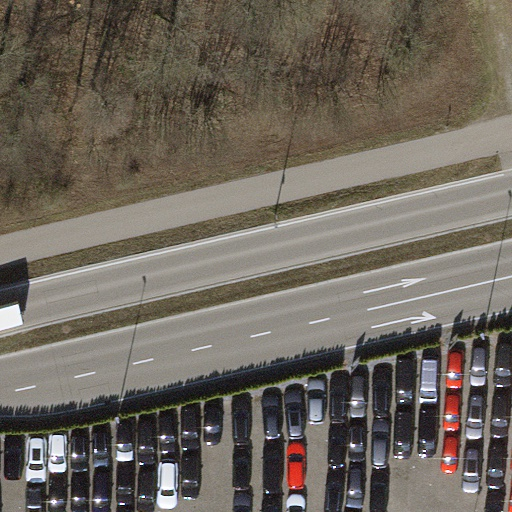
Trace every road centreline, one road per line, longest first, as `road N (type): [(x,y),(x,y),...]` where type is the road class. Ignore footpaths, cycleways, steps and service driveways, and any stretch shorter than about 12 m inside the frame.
road 1 (secondary): [(511,194),(0,311)]
road 2 (secondary): [(0,387),(511,276)]
